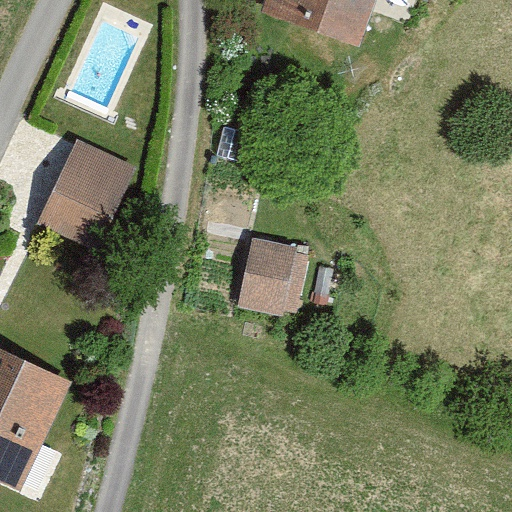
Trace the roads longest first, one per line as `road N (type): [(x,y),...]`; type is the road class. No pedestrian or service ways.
road 1 (residential): [(109,511),(195,168),(178,0)]
road 2 (unclassified): [(0,150),(71,0)]
